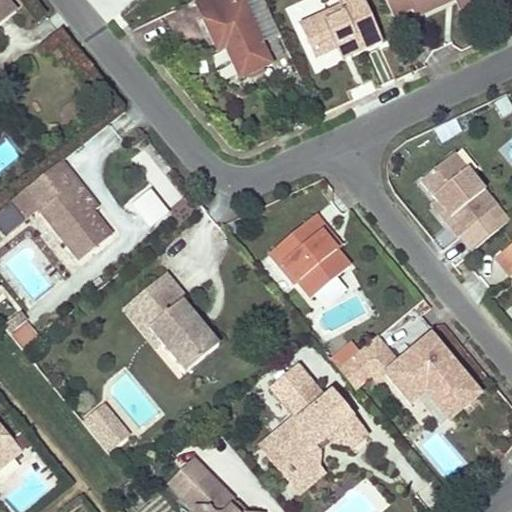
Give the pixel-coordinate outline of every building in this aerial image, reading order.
[(0,0),(0,25),(16,13),(5,0),(0,0)] [(192,0),(219,51),(226,47),(241,77),(272,62),(262,43),(242,2),(245,0),(192,0)] [(262,0),(245,0),(242,2),(262,43),(280,34),(262,0)] [(317,58),(337,49),(356,41),(361,50),(362,52),(382,43),(361,0),(343,0),(338,3),(339,7),(301,25),(317,58)] [(474,3),(472,0),(384,0),(393,17),(410,9),(412,12),(439,0),(453,0),(458,10),(474,3)] [(356,41),(337,49),(342,59),(361,50),(356,41)] [(421,182),(437,202),(444,211),(439,216),(457,239),(460,236),(471,249),(506,220),(453,155),(421,182)] [(24,220),(40,207),(84,261),(113,236),(93,212),(74,189),(79,184),(61,162),(26,191),(11,204),(24,220)] [(79,184),(74,189),(93,212),(98,208),(79,184)] [(149,230),(171,214),(151,188),(129,204),(149,230)] [(437,202),(431,207),(439,216),(444,211),(437,202)] [(0,231),(6,238),(24,222),(9,204),(0,211),(0,231)] [(335,252),(319,233),(324,230),(313,216),(267,256),(294,287),(298,284),(310,299),(348,268),(335,252)] [(324,230),(319,233),(335,252),(340,248),(324,230)] [(510,276),(511,274),(511,245),(496,259),(510,276)] [(167,278),(135,304),(156,329),(148,334),(160,348),(185,378),(219,350),(205,332),(203,334),(193,323),(196,321),(183,306),(188,302),(167,278)] [(156,329),(135,304),(120,316),(153,355),(160,348),(148,334),(156,329)] [(205,332),(196,321),(193,323),(203,334),(205,332)] [(41,342),(28,326),(12,339),(25,354),(41,342)] [(394,360),(376,339),(360,353),(377,374),(394,360)] [(409,406),(419,399),(423,395),(439,414),(446,422),(477,398),(429,340),(384,377),(409,406)] [(354,346),(332,363),(338,370),(360,353),(354,346)] [(360,353),(338,370),(356,392),(377,374),(360,353)] [(288,440),(268,457),(284,476),(288,473),(292,478),(296,475),(312,476),(321,468),(322,454),(318,449),(328,442),(332,446),(349,445),(352,449),(368,437),(331,392),(324,397),(300,368),(272,390),(296,420),(282,432),(288,440)] [(423,395),(419,399),(434,417),(439,414),(423,395)] [(116,422),(104,408),(94,417),(105,431),(116,422)] [(130,439),(116,422),(105,431),(94,417),(89,421),(114,452),(130,439)] [(114,452),(89,421),(84,425),(110,455),(114,452)] [(0,472),(20,456),(0,432),(0,472)] [(282,432),(261,448),(268,457),(288,440),(282,432)] [(318,449),(322,454),(332,446),(328,442),(318,449)] [(173,492),(184,503),(209,479),(198,467),(173,492)] [(288,473),(284,476),(300,496),(327,475),(321,468),(312,476),(296,475),(292,478),(288,473)] [(209,479),(184,503),(192,511),(238,511),(237,508),(209,479)]
